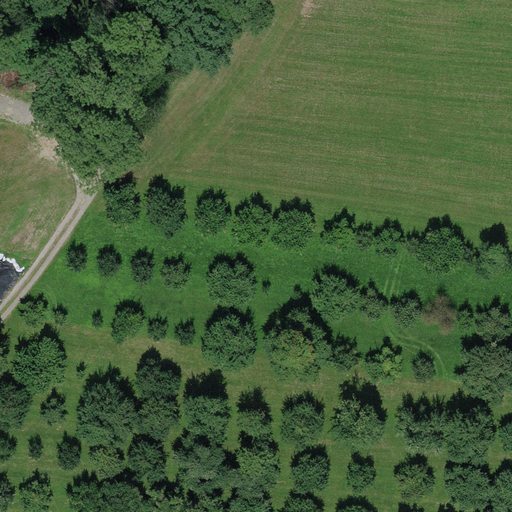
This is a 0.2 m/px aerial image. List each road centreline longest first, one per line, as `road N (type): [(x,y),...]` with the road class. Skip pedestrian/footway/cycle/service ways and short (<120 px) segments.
road 1 (track): [(0,308),(227,0)]
road 2 (track): [(82,205),(67,127),(0,98)]
